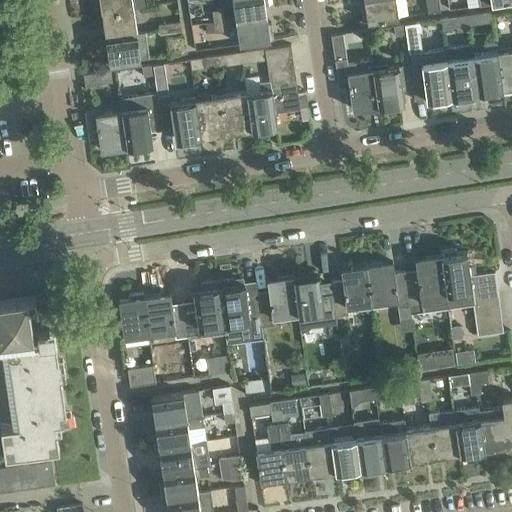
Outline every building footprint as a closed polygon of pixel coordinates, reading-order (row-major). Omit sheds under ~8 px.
[(133,7),(131,0),(96,0),(98,13),(133,7)] [(232,0),(236,19),(255,16),(266,14),(265,4),(269,4),(267,0),(232,0)] [(395,0),(364,0),(365,4),(361,4),(364,21),(398,16),(395,0)] [(425,0),(427,11),(440,10),(438,0),(425,0)] [(136,32),(133,7),(98,13),(100,28),(104,28),(106,37),(136,32)] [(212,10),(214,22),(224,21),(222,8),(212,10)] [(477,12),(467,14),(468,24),(478,23),(477,12)] [(255,16),(236,19),(239,43),(273,38),(271,22),(267,22),(266,14),(255,16)] [(455,16),(448,17),(449,27),(457,26),(468,24),(467,14),(455,15),(455,16)] [(214,22),(215,31),(225,30),(224,21),(214,22)] [(419,21),(405,23),(406,33),(416,32),(421,31),(419,21)] [(181,22),(170,23),(171,33),(182,31),(181,22)] [(161,34),(171,33),(170,23),(160,25),(161,34)] [(405,23),(393,25),(395,35),(406,33),(405,23)] [(344,33),(346,43),(369,40),(367,29),(344,33)] [(106,62),(149,56),(145,30),(136,32),(106,37),(107,45),(103,46),(106,62)] [(331,34),(339,86),(340,86),(339,84),(349,83),(352,108),(363,106),(364,110),(379,108),(378,104),(373,68),(371,58),(347,61),(343,33),(331,34)] [(497,39),(471,43),(472,53),(477,90),(503,87),(498,50),(497,39)] [(511,44),(511,47),(498,50),(503,87),(511,85),(511,40),(511,41),(511,44)] [(470,42),(446,46),(446,47),(447,57),(452,94),(477,90),(472,53),(471,43),(470,42)] [(291,43),(264,47),(266,57),(267,59),(292,56),(291,43)] [(242,61),(266,57),(264,47),(241,51),(242,61)] [(409,52),(410,62),(414,88),(415,99),(452,94),(447,57),(446,47),(419,51),(409,52)] [(226,53),(214,55),(215,65),(227,63),(226,53)] [(214,55),(203,56),(205,66),(215,65),(214,55)] [(267,59),(268,72),(294,68),(292,56),(267,59)] [(164,62),(152,63),(154,74),(165,72),(164,62)] [(410,62),(373,68),(378,104),(404,101),(402,90),(414,88),(410,62)] [(143,75),(154,74),(152,63),(142,65),(143,75)] [(296,80),(294,68),(268,72),(269,79),(270,84),(296,80)] [(110,70),(84,74),(85,85),(112,81),(110,70)] [(260,88),(246,90),(251,127),(277,123),(275,111),(300,108),(296,80),(270,84),(269,79),(259,80),(260,88)] [(220,94),(226,131),(251,127),(246,90),(220,94)] [(120,96),(122,108),(127,145),(152,141),(151,130),(162,129),(158,103),(156,91),(120,96)] [(220,94),(196,97),(201,134),(226,131),(220,94)] [(201,134),(196,97),(158,103),(162,129),(173,127),(175,138),(201,134)] [(95,108),(84,109),(89,139),(99,137),(101,149),(111,147),(112,151),(127,149),(127,145),(122,108),(95,112),(95,108)] [(456,247),(439,249),(440,254),(447,306),(473,303),(473,297),(471,286),(496,282),(495,270),(470,274),(467,250),(456,251),(456,247)] [(404,270),(410,312),(447,306),(440,254),(415,257),(416,268),(404,270)] [(411,317),(410,312),(404,270),(394,271),(392,260),(366,264),(372,302),(396,298),(399,319),(411,317)] [(347,305),(372,302),(366,264),(341,268),(342,279),(331,280),(336,314),(348,312),(347,305)] [(318,271),(292,274),(298,312),(300,327),(337,322),(336,314),(331,280),(320,282),(318,271)] [(272,315),(298,312),(292,274),(267,278),(268,289),(256,291),(261,325),(273,323),(272,315)] [(234,278),(218,280),(225,329),(226,341),(250,338),(250,339),(263,338),(261,325),(256,291),(255,280),(244,281),(234,282),(234,278)] [(194,299),(183,301),(187,334),(225,329),(218,280),(202,282),(203,287),(193,288),(194,299)] [(471,286),(473,297),(498,294),(496,282),(471,286)] [(123,335),(149,332),(144,295),(144,291),(128,293),(129,297),(118,299),(123,335)] [(170,292),(144,295),(149,332),(173,329),(174,336),(187,334),(183,301),(172,302),(170,292)] [(500,307),(498,294),(473,297),(473,303),(474,310),(500,307)] [(0,342),(6,342),(19,426),(0,429),(5,457),(59,449),(55,423),(67,421),(53,328),(32,332),(31,325),(32,324),(28,298),(35,297),(35,295),(2,300),(2,301),(0,300),(0,342)] [(474,310),(476,323),(501,319),(500,307),(474,310)] [(501,319),(476,323),(478,334),(503,330),(501,319)] [(460,324),(451,325),(452,336),(462,335),(460,324)] [(452,346),(438,348),(440,364),(454,362),(452,346)] [(228,355),(207,358),(209,373),(230,370),(228,355)] [(388,359),(381,360),(382,373),(394,372),(393,363),(388,359)] [(153,364),(128,367),(130,382),(130,384),(155,381),(153,364)] [(487,369),(468,372),(469,383),(479,381),(488,380),(487,369)] [(306,382),(305,372),(291,373),(292,384),(306,382)] [(245,377),(246,391),(271,389),(270,376),(245,377)] [(418,379),(420,390),(430,389),(428,378),(418,379)] [(481,392),(479,381),(469,383),(471,394),(481,392)] [(401,384),(404,403),(414,401),(412,382),(401,384)] [(383,384),(374,386),(375,398),(385,396),(383,384)] [(375,398),(374,386),(364,387),(365,399),(375,398)] [(150,422),(155,421),(203,415),(199,389),(151,396),(153,412),(148,412),(150,422)] [(431,399),(430,389),(420,390),(421,401),(431,399)] [(320,394),(321,404),(331,403),(329,392),(320,394)] [(296,397),(279,400),(280,410),(282,420),(287,419),(291,412),(298,411),(296,397)] [(502,406),(478,410),(484,448),(493,446),(493,450),(510,448),(509,440),(511,439),(511,397),(501,399),(502,406)] [(222,400),(224,412),(234,410),(232,399),(222,400)] [(270,412),(271,412),(280,410),(279,400),(269,401),(270,412)] [(269,401),(249,404),(250,415),(270,412),(269,401)] [(333,414),(331,403),(321,404),(323,415),(333,414)] [(478,406),(453,409),(460,455),(468,454),(475,453),(475,449),(484,448),(478,410),(478,406)] [(428,411),(430,425),(434,455),(443,454),(444,457),(460,455),(453,409),(428,411)] [(235,420),(234,410),(224,412),(226,422),(235,420)] [(271,412),(270,412),(272,421),(277,420),(282,420),(280,410),(271,412)] [(203,415),(155,421),(158,446),(206,439),(204,424),(203,415)] [(282,420),(277,420),(285,477),(295,475),(295,479),(310,477),(306,442),(291,444),(287,419),(282,420)] [(368,419),(353,421),(353,422),(355,435),(360,469),(369,468),(376,467),(376,463),(385,462),(379,422),(369,424),(368,419)] [(404,419),(379,422),(385,462),(394,461),(394,464),(410,462),(405,428),(404,419)] [(255,450),(260,484),(277,481),(276,478),(285,477),(277,420),(272,421),(267,422),(270,447),(255,450)] [(430,425),(405,428),(410,462),(426,460),(425,456),(434,455),(430,425)] [(310,477),(327,474),(326,471),(336,469),(332,439),(330,426),(304,430),(306,442),(310,477)] [(355,435),(332,439),(336,469),(344,468),(345,472),(360,469),(355,435)] [(206,439),(158,446),(162,471),(208,464),(210,464),(206,439)] [(244,478),(241,459),(240,454),(230,456),(231,465),(233,479),(244,478)] [(219,457),(220,462),(220,467),(231,465),(230,456),(219,457)] [(43,485),(55,483),(51,459),(39,461),(43,485)] [(43,485),(39,461),(27,463),(31,487),(43,485)] [(27,463),(15,465),(18,489),(31,487),(27,463)] [(161,496),(166,495),(198,490),(196,476),(209,474),(208,464),(162,471),(163,480),(158,481),(161,496)] [(18,489),(15,465),(3,467),(6,490),(18,489)] [(201,511),(198,490),(166,495),(168,511),(201,511)] [(237,498),(239,509),(249,508),(247,497),(237,498)] [(83,511),(82,502),(56,506),(57,511),(83,511)]
